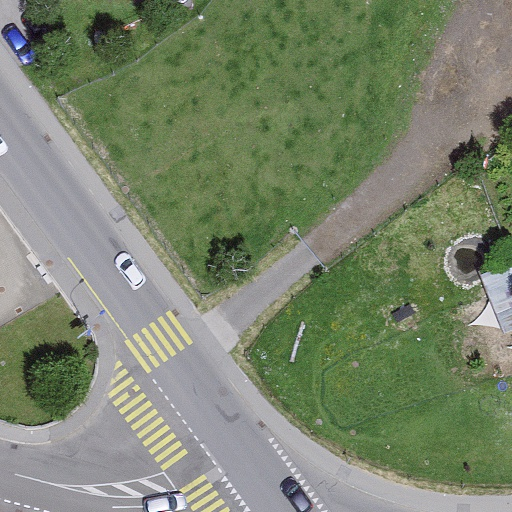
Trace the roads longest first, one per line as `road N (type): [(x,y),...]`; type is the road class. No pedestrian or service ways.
road 1 (track): [(511,3),(429,170),(300,254),(176,384)]
road 2 (tertiary): [(0,146),(245,469)]
road 3 (tertiary): [(0,473),(121,502),(245,469)]
